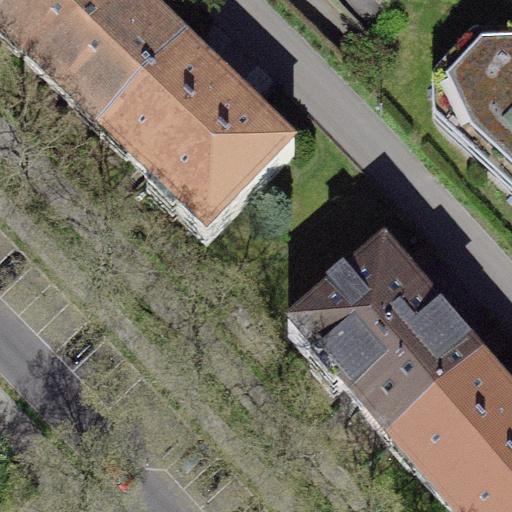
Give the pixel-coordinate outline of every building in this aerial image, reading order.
[(0,0),(0,23),(2,25),(26,0),(0,0)] [(126,5),(121,0),(26,0),(2,25),(26,49),(18,57),(78,114),(85,106),(110,129),(180,57),(126,5)] [(437,78),(472,111),(448,137),(511,196),(511,38),(477,39),(475,39),(473,40),(472,41),(470,42),(437,78)] [(234,109),(180,57),(110,129),(134,153),(127,161),(181,213),(176,218),(207,248),(294,157),(263,127),(258,133),(234,109)] [(400,441),(477,375),(428,317),(406,292),(412,288),(384,255),(288,338),(316,370),(321,365),(370,422),(379,415),(400,441)] [(511,511),(511,415),(477,375),(400,441),(423,466),(414,474),(447,511),(511,511)]
